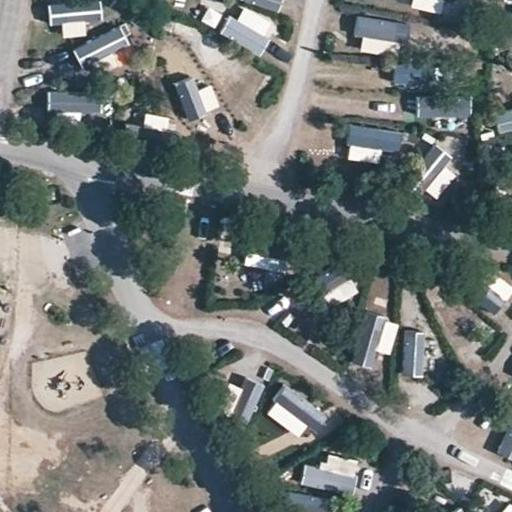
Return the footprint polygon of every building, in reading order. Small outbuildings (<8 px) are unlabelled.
[(118,0),(77,0),(54,12),(65,35),(122,7),(118,0)] [(280,37),(225,5),(212,28),(266,59),(280,37)] [(346,43),(409,41),(409,15),(345,17),(346,43)] [(118,20),(63,50),(75,73),(131,43),(118,20)] [(266,99),(229,48),(208,63),(245,115),(266,99)] [(399,82),(463,81),(462,54),(399,56),(399,82)] [(159,67),(178,127),(203,119),(184,59),(159,67)] [(336,80),(384,82),(385,63),(336,62),(336,80)] [(119,80),(55,87),(58,113),(121,106),(119,80)] [(127,93),(146,153),(171,145),(152,85),(127,93)] [(410,122),(473,120),(472,94),(409,96),(410,122)] [(511,96),(494,102),(501,127),(511,124),(511,96)] [(331,157),(394,163),(396,137),(333,131),(331,157)] [(500,161),(511,162),(511,136),(505,135),(500,161)] [(435,209),(448,147),(423,142),(409,203),(435,209)] [(489,207),(511,211),(511,184),(494,181),(489,207)] [(300,223),(239,238),(245,263),(307,248),(300,223)] [(333,252),(284,292),(300,312),(349,272),(333,252)] [(454,280),(508,313),(511,306),(511,284),(468,257),(454,280)] [(346,354),(370,364),(394,305),(369,295),(346,354)] [(434,312),(466,366),(489,353),(457,299),(434,312)] [(396,378),(422,381),(428,318),(402,315),(396,378)] [(232,357),(212,417),(237,426),(257,366),(232,357)] [(488,425),(511,439),(511,408),(502,402),(488,425)] [(309,412),(253,443),(266,466),(321,435),(309,412)] [(361,457),(298,458),(299,484),(362,483),(361,457)] [(484,484),(473,496),(488,511),(499,499),(484,484)] [(344,511),(345,507),(283,495),(279,511),(344,511)] [(467,511),(458,497),(436,511),(467,511)]
